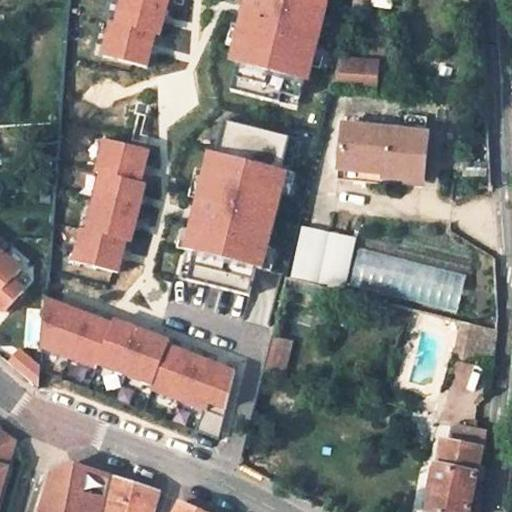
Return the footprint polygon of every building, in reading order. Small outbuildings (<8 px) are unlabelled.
[(122,0),(116,25),(111,24),(103,57),(147,68),(155,34),(160,36),(168,0),(122,0)] [(240,50),(230,91),(279,103),(281,95),(299,99),(307,66),(311,67),(327,0),(237,0),(236,6),(244,8),(234,48),(240,50)] [(336,86),(379,87),(380,59),(337,58),(336,86)] [(426,132),(342,124),(338,163),(381,168),(380,177),(421,181),(426,132)] [(278,168),(285,140),(223,125),(216,152),(211,151),(186,249),(192,250),(183,283),(250,300),(258,267),(263,268),(287,170),(278,168)] [(141,183),(149,151),(105,140),(97,173),(101,174),(88,230),(83,229),(74,262),(118,273),(126,241),(131,242),(146,184),(141,183)] [(338,163),(337,178),(380,183),(380,177),(381,168),(338,163)] [(356,239),(301,225),(288,277),(343,291),(356,239)] [(350,286),(458,311),(467,274),(359,248),(350,286)] [(17,269),(0,252),(0,309),(0,310),(20,289),(8,279),(17,269)] [(283,288),(459,333),(453,354),(470,358),(474,340),(477,325),(286,276),(283,288)] [(195,428),(218,438),(235,370),(168,346),(169,342),(114,321),(112,326),(44,299),(41,344),(96,365),(98,361),(153,382),(152,387),(203,407),(195,428)] [(365,315),(337,308),(335,320),(363,326),(365,315)] [(474,340),(494,346),(496,330),(477,325),(474,340)] [(266,367),(286,371),(293,342),(273,337),(266,367)] [(9,359),(38,383),(40,364),(19,347),(9,359)] [(486,430),(465,425),(461,444),(443,440),(439,461),(436,460),(426,511),(427,511),(478,511),(482,471),(478,468),(481,455),(484,454),(486,430)] [(0,432),(0,492),(15,443),(0,432)] [(52,473),(40,511),(104,511),(112,477),(86,468),(73,464),(52,473)] [(132,483),(112,477),(104,511),(153,511),(159,492),(132,483)] [(200,511),(178,503),(174,511),(200,511)]
